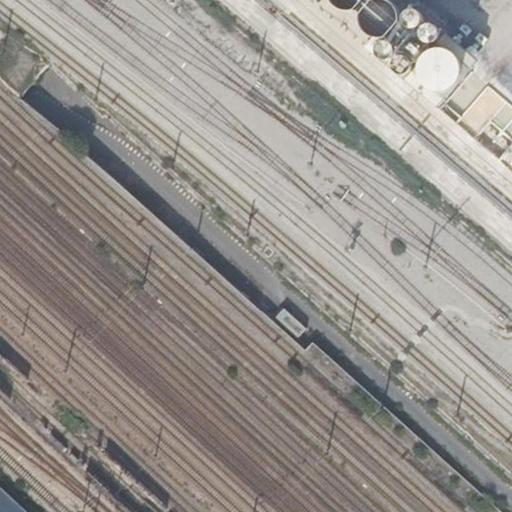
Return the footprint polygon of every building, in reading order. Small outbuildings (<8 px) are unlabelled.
[(338,0),(369,26),(372,50),(421,92),(423,92),(511,168),(511,105),(489,86),(485,52),(475,43),(443,47),(440,40),(422,51),(420,29),(442,17),(435,3),(423,5),(422,0),(338,0)] [(0,59),(13,46),(0,34),(0,59)] [(26,52),(5,74),(21,90),(43,67),(26,52)] [(436,280),(420,279),(418,297),(434,299),(436,280)] [(0,511),(31,511),(0,486),(0,511)]
